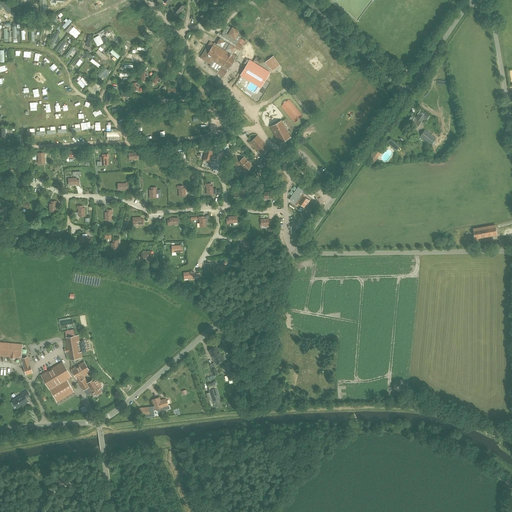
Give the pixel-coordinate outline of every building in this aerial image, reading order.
[(185,7),(179,2),(173,10),(179,15),(185,7)] [(209,15),(211,13),(207,7),(198,13),(202,19),(207,16),(206,16),(209,15)] [(234,48),(237,44),(243,35),(239,32),(240,32),(232,27),(231,28),(227,25),(222,33),(223,34),(223,35),(220,39),(220,38),(216,44),(214,44),(214,45),(210,42),(201,58),(211,64),(213,61),(217,63),(216,64),(213,69),(218,72),(217,72),(224,77),(227,71),(226,70),(227,69),(228,70),(236,57),(231,54),(234,48)] [(78,39),(82,33),(75,27),(71,33),(78,39)] [(313,29),(309,33),(313,36),(318,30),(315,27),(313,29)] [(115,48),(119,46),(114,36),(111,38),(115,48)] [(318,41),(321,45),(327,40),(324,36),(318,41)] [(58,50),(63,53),(68,44),(64,41),(58,50)] [(155,50),(160,43),(157,41),(152,48),(155,50)] [(72,57),(73,54),(75,56),(78,53),(76,51),(77,49),(74,47),(69,55),(72,57)] [(158,55),(161,57),(166,49),(163,47),(158,55)] [(115,50),(112,53),(120,60),(122,58),(115,50)] [(100,51),(98,54),(105,60),(108,57),(100,51)] [(280,65),(273,56),(265,62),(272,71),(280,65)] [(94,60),(92,63),(101,69),(103,66),(94,60)] [(269,73),(250,61),(241,74),(261,86),(269,73)] [(99,76),(103,79),(110,71),(107,68),(99,76)] [(276,71),(273,75),(285,82),(287,78),(276,71)] [(161,80),(161,79),(157,75),(151,81),(156,85),(158,82),(159,83),(161,80)] [(91,87),(88,89),(95,96),(98,94),(91,87)] [(227,107),(225,106),(221,102),(216,108),(225,117),(231,111),(227,108),(227,107)] [(426,120),(429,116),(420,110),(418,114),(418,115),(416,118),(412,115),(406,123),(415,130),(415,129),(416,130),(418,127),(417,127),(423,118),(426,120)] [(115,117),(119,126),(125,122),(121,114),(115,117)] [(279,143),(290,137),(281,121),(271,126),(279,143)] [(107,137),(107,140),(120,140),(120,137),(116,132),(116,129),(111,129),(111,132),(104,132),(104,137),(107,137)] [(436,138),(424,130),(420,136),(431,144),(436,138)] [(268,151),(267,150),(269,148),(257,136),(250,143),(262,155),(266,160),(262,164),(267,168),(275,159),(271,155),(272,154),(271,154),(268,151)] [(391,138),(386,143),(395,151),(401,145),(397,142),(396,143),(391,138)] [(210,161),(212,151),(211,151),(211,148),(208,147),(207,150),(206,149),(203,159),(210,161)] [(381,151),(376,148),(367,160),(372,164),(381,151)] [(79,155),(80,155),(79,149),(77,150),(77,151),(69,151),(69,157),(73,157),(73,158),(78,157),(77,155),(79,155)] [(139,157),(140,157),(139,151),(137,151),(137,153),(129,153),(129,159),(133,159),(133,160),(138,159),(137,157),(139,157)] [(44,160),(45,160),(44,155),(42,155),(42,153),(36,153),(37,155),(38,155),(38,164),(44,163),(44,160)] [(245,171),(251,166),(243,158),(240,161),(235,156),(230,160),(236,166),(238,164),(245,171)] [(221,163),(212,161),(211,168),(220,170),(221,163)] [(212,190),(213,190),(213,185),(210,186),(210,184),(211,184),(211,183),(205,184),(205,186),(206,186),(206,194),(212,194),(212,190)] [(184,193),(185,192),(185,188),(182,188),(182,186),(183,186),(177,186),(177,189),(178,189),(179,197),(184,196),(184,193)] [(305,206),(306,203),(307,204),(309,201),(305,198),(304,197),(306,195),(301,192),(303,190),(298,186),(289,199),(294,203),(297,206),(299,203),(303,206),(304,207),(305,206)] [(206,223),(206,219),(203,219),(203,216),(202,216),(198,217),(198,219),(199,219),(199,227),(205,227),(205,223),(206,223)] [(229,223),(237,223),(237,217),(233,217),(233,216),(228,216),(228,219),(226,219),(226,218),(226,224),(229,224),(229,223)] [(170,225),(178,224),(178,219),(174,219),(174,218),(169,218),(169,220),(167,221),(167,220),(167,226),(170,226),(170,225)] [(474,229),(476,239),(497,235),(495,225),(474,229)] [(246,248),(250,248),(249,242),(241,243),(241,244),(239,245),(239,250),(242,250),(242,249),(246,249),(246,248)] [(143,258),(151,258),(151,252),(147,252),(147,251),(143,251),(143,254),(141,254),(141,253),(140,253),(141,259),(143,259),(143,258)] [(217,272),(225,271),(224,266),(220,266),(220,265),(215,266),(216,268),(214,268),(213,268),(214,274),(217,274),(217,272)] [(74,330),(65,331),(70,359),(79,358),(74,330)] [(22,345),(0,342),(0,355),(21,357),(22,345)] [(216,346),(209,351),(212,357),(217,364),(224,360),(219,352),(216,346)] [(26,375),(32,373),(27,357),(22,359),(25,366),(24,367),(26,375)] [(71,376),(62,362),(41,375),(50,389),(71,376)] [(84,362),(71,369),(77,379),(83,376),(90,372),(84,362)] [(230,363),(225,364),(228,381),(233,380),(230,363)] [(77,379),(84,390),(88,387),(89,389),(90,390),(92,392),(91,392),(94,396),(102,392),(101,391),(103,390),(101,386),(99,383),(97,380),(95,381),(94,379),(87,383),(83,376),(77,379)] [(72,390),(66,380),(50,390),(56,400),(72,390)] [(26,398),(30,395),(26,390),(21,393),(22,395),(13,400),(17,408),(28,401),(26,398)] [(222,405),(217,390),(210,393),(214,407),(222,405)] [(159,398),(152,400),(155,410),(168,406),(166,399),(160,401),(159,398)] [(149,413),(152,412),(151,407),(139,409),(139,412),(139,416),(149,415),(149,413)]
